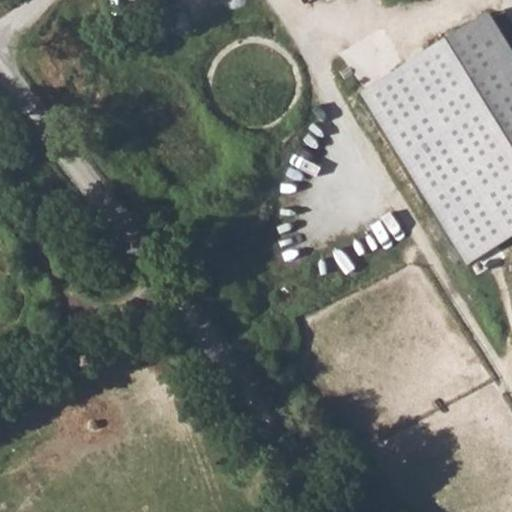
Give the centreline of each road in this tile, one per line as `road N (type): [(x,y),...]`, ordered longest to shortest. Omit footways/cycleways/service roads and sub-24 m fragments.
road 1 (tertiary): [(0,59),(346,511)]
road 2 (track): [(0,359),(162,273)]
